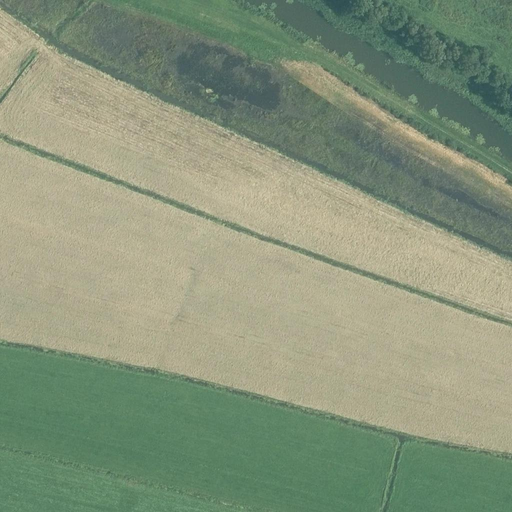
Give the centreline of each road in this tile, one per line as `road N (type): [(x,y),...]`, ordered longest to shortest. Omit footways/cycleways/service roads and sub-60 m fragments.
road 1 (track): [(511,432),(58,308)]
road 2 (track): [(310,83),(511,203)]
